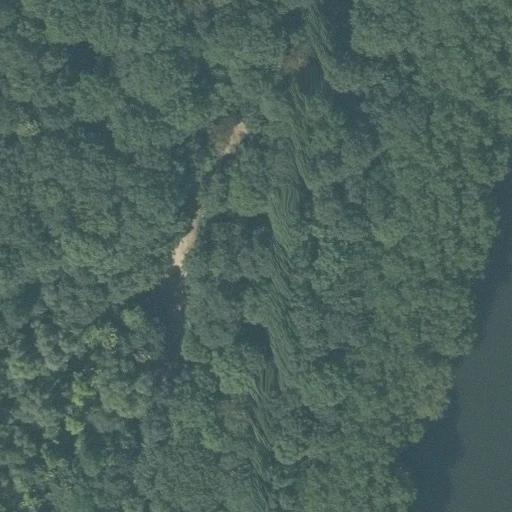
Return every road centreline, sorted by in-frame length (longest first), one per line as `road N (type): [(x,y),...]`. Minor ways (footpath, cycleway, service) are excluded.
road 1 (track): [(401,0),(368,42),(221,155),(165,272)]
road 2 (track): [(126,511),(151,417),(165,272)]
road 3 (track): [(165,272),(0,334)]
